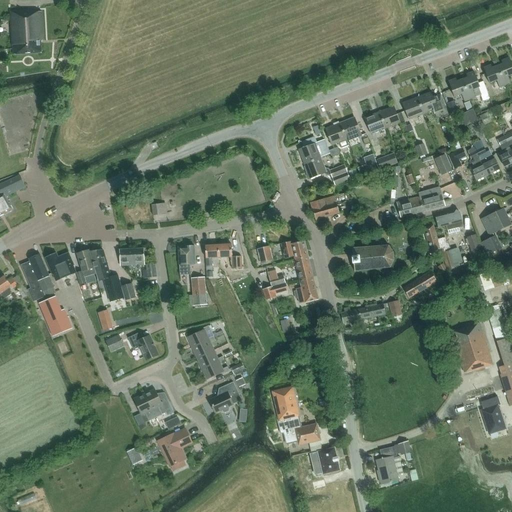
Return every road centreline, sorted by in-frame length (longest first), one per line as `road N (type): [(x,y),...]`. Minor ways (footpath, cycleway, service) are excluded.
road 1 (tertiary): [(367,511),(317,241)]
road 2 (tertiary): [(265,123),(511,24)]
road 3 (tertiary): [(45,221),(265,123)]
road 4 (residential): [(317,241),(447,209),(511,178)]
road 5 (residential): [(162,370),(177,353),(160,233)]
road 6 (unclassified): [(160,233),(298,210)]
